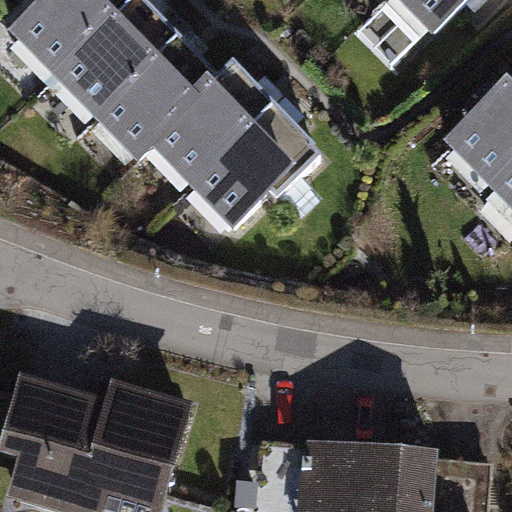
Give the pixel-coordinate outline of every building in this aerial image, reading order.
[(98,0),(47,0),(9,37),(142,168),(155,155),(202,106),(196,99),(98,0)] [(395,0),(433,40),(474,0),(395,0)] [(202,106),(155,155),(237,240),(301,178),(209,84),(196,99),(202,106)] [(511,89),(448,147),(511,213),(511,89)] [(21,393),(5,448),(27,455),(16,492),(84,511),(158,511),(186,420),(113,399),(108,418),(21,393)] [(360,511),(431,511),(436,461),(309,451),(308,466),(303,466),(300,505),(361,510),(360,511)]
